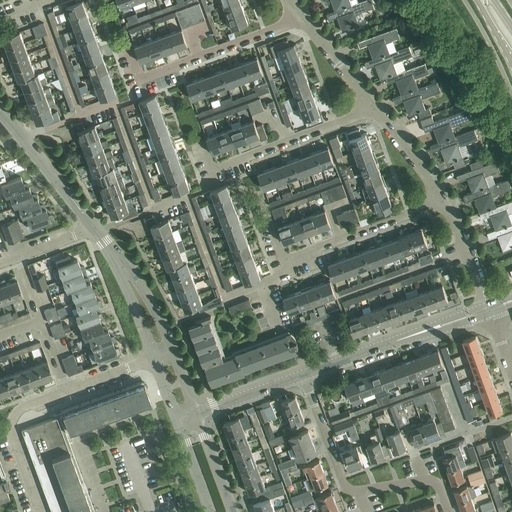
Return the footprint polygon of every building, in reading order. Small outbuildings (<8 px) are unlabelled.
[(77,2),(75,0),(69,0),(61,3),(62,8),(67,19),(70,18),(87,12),(82,0),(77,2)] [(227,17),(244,11),(239,0),(236,0),(223,5),(227,17)] [(371,0),(363,0),(351,4),(335,11),(326,14),(328,20),(337,16),(342,31),(352,28),(359,25),(355,15),(374,8),(371,0)] [(330,0),(335,11),(351,4),(349,0),(330,0)] [(199,22),(205,20),(199,3),(193,5),(199,22)] [(193,24),(199,22),(193,5),(187,7),(193,24)] [(187,27),(193,24),(187,7),(181,9),(187,27)] [(182,29),(187,27),(181,9),(175,11),(177,15),(182,29)] [(52,25),(56,23),(58,23),(53,11),(47,13),(52,25)] [(232,28),(248,23),(244,11),(227,17),(232,28)] [(75,30),(91,24),(87,12),(70,18),(75,30)] [(128,21),(129,25),(139,21),(136,14),(127,17),(128,21)] [(36,38),(43,36),(47,34),(43,22),(32,26),(36,38)] [(95,35),(91,24),(75,30),(70,31),(71,36),(76,35),(79,41),(95,35)] [(396,50),(393,40),(400,38),(396,27),(357,42),(359,48),(368,45),(373,59),(396,50)] [(176,49),(188,45),(182,29),(170,33),(176,49)] [(6,49),(24,43),(20,31),(2,37),(6,49)] [(164,53),(176,49),(170,33),(158,37),(164,53)] [(83,53),(99,47),(95,35),(79,41),(83,53)] [(152,58),(164,53),(158,37),(146,42),(152,58)] [(289,45),(287,40),(270,46),(274,57),(280,55),(283,62),(299,56),(294,44),(296,44),(296,43),(289,45)] [(140,62),(152,58),(146,42),(134,46),(140,62)] [(10,60),(28,53),(24,43),(6,49),(10,60)] [(397,73),(393,63),(412,56),(408,46),(396,50),(373,59),(364,62),(366,68),(375,65),(380,79),(385,77),(397,73)] [(87,64),(103,58),(99,47),(83,53),(87,64)] [(14,70),(32,64),(28,53),(10,60),(14,70)] [(264,55),(260,56),(265,69),(269,67),(264,55)] [(282,76),(303,68),(299,56),(283,62),(285,68),(280,70),(282,76)] [(251,78),(263,73),(257,57),(245,62),(251,78)] [(103,58),(87,64),(90,72),(87,73),(89,77),(92,76),(92,77),(108,71),(103,58)] [(239,82),(251,78),(245,62),(233,66),(239,82)] [(424,63),(397,73),(385,77),(387,83),(396,80),(401,94),(418,88),(414,78),(433,71),(431,66),(426,68),(424,63)] [(18,81),(20,80),(36,75),(32,64),(14,70),(18,81)] [(228,86),(239,82),(233,66),(222,70),(228,86)] [(269,80),(273,79),(269,69),(269,67),(265,69),(265,70),(269,80)] [(307,80),(303,68),(282,76),(284,80),(288,78),(291,86),(307,80)] [(216,91),(228,86),(222,70),(210,75),(216,91)] [(96,88),(112,82),(108,71),(92,77),(96,88)] [(38,74),(36,75),(20,80),(25,91),(42,85),(48,83),(45,77),(40,79),(38,74)] [(204,95),(216,91),(210,75),(198,79),(204,95)] [(192,99),(204,95),(198,79),(186,83),(192,99)] [(274,92),(277,91),(273,79),(269,80),(274,92)] [(295,97),(311,91),(307,80),(291,86),(295,97)] [(424,105),(421,98),(440,92),(436,81),(418,88),(401,94),(392,97),(395,103),(403,100),(408,115),(417,111),(420,118),(431,114),(429,107),(425,108),(424,105)] [(100,100),(116,94),(117,94),(112,82),(96,88),(100,100)] [(261,89),(259,84),(254,86),(256,92),(256,91),(257,95),(269,91),(268,87),(261,89)] [(44,90),(42,85),(25,91),(28,102),(46,96),(46,95),(52,93),(50,88),(44,90)] [(244,96),(243,91),(238,93),(239,98),(233,100),(234,104),(246,99),(244,96)] [(246,99),(248,99),(257,95),(256,91),(256,92),(244,96),(246,99)] [(300,109),(316,103),(311,91),(295,97),(300,109)] [(143,112),(159,106),(155,95),(139,101),(143,112)] [(48,101),(46,96),(28,102),(32,113),(50,106),(55,103),(53,99),(48,101)] [(258,112),(264,109),(259,98),(254,100),(258,112)] [(251,114),(258,112),(254,100),(247,103),(249,107),(251,114)] [(282,104),(281,102),(278,103),(282,115),(288,113),(284,103),(282,104)] [(237,111),(246,107),(249,107),(247,103),(235,107),(237,111)] [(304,120),(320,114),(316,103),(300,109),(304,120)] [(52,113),(50,107),(50,106),(32,113),(36,123),(46,120),(48,124),(60,120),(57,111),(52,113)] [(125,119),(128,118),(124,106),(120,107),(125,119)] [(147,124),(164,118),(159,106),(143,112),(147,124)] [(451,127),(472,119),(468,108),(434,121),(432,116),(420,120),(425,131),(433,128),(438,142),(454,136),(451,127)] [(76,114),(74,109),(70,110),(63,113),(65,118),(76,114)] [(286,126),(292,124),(288,113),(282,115),(286,126)] [(152,136),(168,130),(164,118),(147,124),(152,136)] [(256,126),(254,120),(242,124),(248,140),(259,136),(260,140),(267,138),(262,124),(256,126)] [(84,129),(81,121),(71,125),(75,137),(79,136),(81,143),(99,136),(103,135),(99,123),(84,129)] [(236,145),(248,140),(242,124),(230,129),(236,145)] [(224,149),(236,145),(230,129),(218,133),(224,149)] [(361,135),(359,129),(347,133),(350,143),(353,148),(353,151),(370,145),(365,134),(367,133),(361,135)] [(473,129),(454,136),(438,142),(430,145),(432,152),(440,149),(446,163),(462,157),(458,147),(477,140),(473,129)] [(156,148),(172,142),(168,130),(152,136),(156,148)] [(212,154),(224,149),(218,133),(206,137),(212,154)] [(101,142),(99,136),(81,143),(85,153),(103,147),(108,145),(107,140),(101,142)] [(160,159),(177,153),(172,142),(156,148),(160,159)] [(336,157),(340,156),(336,144),(332,146),(336,157)] [(322,167),(334,163),(327,145),(327,147),(316,151),(322,167)] [(358,163),(374,157),(370,145),(353,151),(358,163)] [(105,152),(103,147),(85,153),(89,164),(111,156),(111,157),(113,156),(111,150),(105,152)] [(310,172),(322,167),(316,151),(304,156),(310,172)] [(165,171),(181,165),(177,153),(160,159),(165,171)] [(114,168),(115,167),(111,157),(111,156),(89,164),(93,175),(96,174),(114,168)] [(298,176),(310,172),(304,156),(293,160),(298,176)] [(340,169),(344,168),(340,156),(336,157),(340,169)] [(362,174),(378,168),(374,157),(358,163),(362,174)] [(287,180),(298,176),(293,160),(281,164),(287,180)] [(495,183),(492,174),(498,171),(495,161),(456,175),(458,181),(467,178),(472,192),(495,183)] [(3,173),(0,164),(0,179),(9,176),(7,172),(3,173)] [(275,185),(287,180),(281,164),(269,168),(275,185)] [(169,183),(185,177),(181,165),(165,171),(169,183)] [(460,165),(451,167),(453,174),(462,171),(460,165)] [(99,185),(117,178),(114,168),(96,174),(99,185)] [(264,189),(273,185),(275,185),(269,168),(258,173),(264,189)] [(346,172),(344,168),(340,169),(345,181),(349,179),(348,178),(352,176),(350,171),(346,172)] [(366,186),(382,180),(378,168),(362,174),(366,186)] [(23,185),(20,176),(1,183),(6,196),(10,194),(29,187),(27,184),(23,185)] [(103,195),(121,189),(121,188),(125,187),(121,176),(117,178),(99,185),(103,195)] [(328,185),(341,180),(339,176),(327,181),(328,185)] [(173,194),(188,189),(189,188),(185,177),(169,183),(173,194)] [(351,186),(349,179),(345,181),(349,192),(353,191),(355,190),(353,186),(351,186)] [(495,206),(492,196),(511,189),(507,179),(495,183),(472,192),(463,195),(466,201),(474,198),(479,212),(495,206)] [(366,199),(371,197),(387,191),(382,180),(366,186),(362,187),(366,199)] [(317,189),(328,185),(327,181),(315,185),(317,189)] [(214,202),(230,196),(226,184),(210,190),(214,202)] [(341,199),(347,196),(342,184),(337,186),(341,199)] [(305,193),(317,189),(315,185),(304,190),(305,193)] [(336,201),(341,199),(337,186),(331,188),(336,201)] [(32,196),(29,187),(10,194),(14,206),(18,205),(17,204),(37,197),(36,194),(32,196)] [(155,201),(161,199),(157,187),(154,189),(151,190),(155,201)] [(331,203),(336,201),(331,188),(326,190),(331,203)] [(107,206),(125,200),(121,189),(103,195),(107,206)] [(293,198),(298,196),(305,193),(304,190),(292,194),(293,198)] [(325,205),(331,203),(326,190),(320,192),(322,196),(325,205)] [(282,202),(293,198),(292,194),(291,191),(282,194),(283,197),(280,198),(282,202)] [(391,203),(387,191),(371,197),(375,209),(393,203),(393,202),(391,203)] [(307,201),(322,196),(320,192),(306,197),(307,201)] [(142,206),(148,204),(147,201),(144,193),(140,194),(138,195),(141,203),(142,206)] [(219,213),(235,208),(230,196),(214,202),(219,213)] [(40,206),(37,197),(17,204),(18,205),(22,217),(26,216),(26,215),(45,208),(44,205),(40,206)] [(270,206),(273,205),(282,202),(280,198),(269,202),(270,206)] [(128,208),(125,200),(107,206),(111,217),(123,213),(125,218),(138,213),(135,206),(128,208)] [(511,223),(507,213),(511,211),(511,200),(495,206),(479,212),(482,218),(490,215),(495,229),(511,223)] [(364,214),(360,202),(357,203),(353,204),(354,207),(357,216),(364,214)] [(287,216),(284,209),(283,205),(271,210),(274,217),(282,214),(283,217),(287,216)] [(353,222),(359,220),(357,216),(354,207),(348,210),(353,222)] [(48,217),(45,208),(26,215),(26,216),(30,228),(54,220),(52,215),(48,217)] [(223,225),(239,219),(235,208),(219,213),(223,225)] [(318,230),(331,226),(325,210),(312,214),(318,230)] [(347,225),(353,222),(348,210),(342,212),(347,225)] [(340,227),(347,225),(342,212),(336,214),(340,227)] [(307,234),(318,230),(312,214),(301,218),(307,234)] [(157,223),(154,215),(144,219),(149,231),(152,229),(155,236),(172,230),(172,228),(168,219),(157,223)] [(295,239),(307,234),(301,218),(289,223),(295,239)] [(227,237),(243,231),(239,219),(223,225),(227,237)] [(16,231),(13,224),(12,220),(7,222),(14,241),(23,237),(21,229),(16,231)] [(205,221),(201,223),(204,232),(211,230),(209,223),(206,224),(205,221)] [(7,243),(14,241),(7,222),(1,224),(7,243)] [(284,243),(295,239),(289,223),(278,227),(284,243)] [(511,223),(511,224),(511,223),(495,229),(487,232),(489,238),(497,235),(503,250),(511,246),(511,223)] [(415,250),(418,249),(428,245),(421,228),(421,229),(409,233),(415,250)] [(159,247),(176,240),(172,230),(155,236),(159,247)] [(231,248),(248,242),(243,231),(227,237),(231,248)] [(404,254),(415,250),(409,233),(398,238),(404,254)] [(392,258),(404,254),(398,238),(386,242),(392,258)] [(163,258),(179,252),(176,240),(159,247),(163,258)] [(236,260),(252,254),(248,242),(231,248),(236,260)] [(380,263),(392,258),(386,242),(374,246),(380,263)] [(369,267),(380,263),(374,246),(363,251),(369,267)] [(179,252),(163,258),(167,269),(169,268),(187,262),(187,261),(184,262),(180,251),(179,252)] [(357,271),(369,267),(363,251),(351,255),(357,271)] [(421,265),(424,264),(433,260),(430,253),(418,257),(420,261),(421,265)] [(240,272),(256,266),(252,254),(236,260),(240,272)] [(71,261),(69,255),(55,260),(57,266),(61,279),(85,270),(84,266),(80,268),(77,259),(71,261)] [(346,275),(357,271),(351,255),(340,259),(346,275)] [(404,267),(399,269),(400,272),(409,269),(408,265),(405,256),(401,258),(404,267)] [(334,280),(343,276),(346,275),(340,259),(328,263),(334,280)] [(169,268),(167,269),(169,273),(171,272),(173,278),(191,272),(196,270),(194,265),(189,267),(187,262),(169,268)] [(245,284),(261,278),(256,266),(240,272),(245,284)] [(426,278),(429,277),(438,274),(436,267),(424,271),(425,276),(426,278)] [(84,279),(81,272),(85,270),(61,279),(66,291),(70,290),(70,289),(90,282),(88,278),(84,279)] [(42,289),(37,276),(35,271),(30,273),(36,291),(42,289)] [(414,280),(425,276),(424,271),(412,276),(414,280)] [(191,272),(173,278),(177,289),(195,283),(191,272)] [(42,289),(47,286),(43,274),(37,276),(42,289)] [(16,279),(15,276),(11,277),(13,280),(5,283),(11,299),(22,295),(16,279)] [(226,291),(233,288),(228,276),(226,277),(222,279),(226,291)] [(412,276),(400,280),(402,284),(406,283),(413,281),(414,280),(412,276)] [(0,301),(1,303),(11,299),(5,283),(4,280),(1,281),(2,284),(0,284),(0,301)] [(324,300),(326,299),(336,296),(330,280),(318,284),(324,300)] [(394,299),(399,297),(395,287),(402,284),(400,280),(389,284),(390,288),(394,299)] [(93,290),(90,282),(70,289),(70,290),(74,301),(98,292),(97,289),(93,290)] [(195,283),(177,289),(181,300),(199,294),(195,283)] [(312,305),(324,300),(318,284),(306,289),(312,305)] [(379,293),(390,288),(389,284),(377,288),(379,293)] [(433,289),(430,290),(436,305),(441,303),(441,305),(447,303),(447,301),(448,301),(442,285),(433,289)] [(367,297),(379,293),(377,288),(365,292),(367,297)] [(300,309),(312,305),(306,289),(294,293),(300,309)] [(430,290),(419,294),(424,309),(429,307),(430,309),(435,307),(435,305),(436,305),(430,290)] [(97,302),(94,294),(98,292),(74,301),(71,303),(73,308),(72,310),(73,313),(75,314),(79,313),(103,304),(101,300),(97,302)] [(355,301),(367,297),(365,292),(353,296),(355,301)] [(289,313),(298,310),(300,309),(294,293),(283,297),(289,313)] [(199,294),(181,300),(185,311),(199,306),(200,311),(223,302),(221,298),(220,295),(216,297),(203,304),(199,294)] [(419,294),(407,298),(412,313),(417,312),(418,313),(424,311),(423,309),(424,309),(419,294)] [(343,305),(355,301),(353,296),(341,300),(343,305)] [(236,313),(252,307),(249,298),(228,306),(230,312),(235,310),(236,313)] [(407,298),(395,302),(401,318),(406,316),(406,317),(412,315),(412,314),(412,313),(407,298)] [(395,302),(383,306),(389,322),(394,320),(395,322),(400,319),(400,318),(401,318),(395,302)] [(98,315),(95,308),(103,305),(103,304),(79,313),(75,314),(80,327),(103,318),(102,314),(98,315)] [(323,304),(316,307),(319,315),(320,319),(329,315),(328,311),(326,312),(323,304)] [(53,320),(57,319),(60,318),(56,306),(49,308),(53,320)] [(383,306),(372,311),(377,326),(382,324),(383,326),(389,324),(388,322),(389,322),(383,306)] [(48,322),(53,320),(49,308),(43,310),(48,322)] [(372,311),(360,315),(366,330),(371,329),(371,330),(377,328),(376,326),(377,326),(372,311)] [(11,315),(10,312),(5,314),(9,324),(19,320),(18,316),(16,313),(11,315)] [(5,314),(0,315),(0,326),(0,327),(9,324),(5,314)] [(357,316),(348,319),(354,335),(359,333),(359,334),(365,332),(365,331),(366,330),(360,315),(357,316)] [(223,358),(209,320),(212,319),(210,316),(195,321),(196,324),(189,327),(192,326),(194,331),(192,332),(194,339),(194,340),(197,338),(199,343),(196,344),(199,352),(198,352),(199,352),(202,351),(203,356),(201,357),(204,364),(203,364),(203,365),(207,363),(208,365),(205,366),(205,367),(206,367),(208,372),(210,372),(212,376),(209,377),(212,384),(212,385),(232,378),(231,375),(235,374),(236,376),(244,373),(243,371),(251,369),(250,366),(254,364),(255,367),(256,367),(255,364),(260,362),(261,365),(276,359),(275,357),(280,355),(281,358),(281,357),(281,355),(285,353),(286,356),(293,353),(295,358),(296,358),(295,356),(301,354),(298,345),(296,340),(296,338),(295,337),(294,336),(293,334),(291,333),(290,332),(290,333),(236,353),(237,355),(221,360),(220,359),(223,358)] [(306,324),(318,320),(316,316),(305,320),(306,324)] [(102,327),(99,320),(103,318),(80,327),(84,339),(88,338),(88,337),(107,330),(106,326),(102,327)] [(294,328),(297,327),(306,324),(305,320),(293,324),(294,328)] [(60,336),(63,335),(66,334),(61,322),(55,324),(60,336)] [(54,338),(60,336),(55,324),(49,326),(54,338)] [(111,338),(107,330),(88,337),(88,338),(92,349),(116,340),(114,337),(111,338)] [(467,352),(480,348),(475,335),(463,340),(467,352)] [(115,350),(112,342),(116,341),(116,340),(92,349),(97,362),(121,353),(119,349),(115,350)] [(446,346),(441,348),(444,358),(450,356),(446,346)] [(437,349),(426,353),(432,369),(444,365),(442,359),(437,347),(437,349)] [(472,365),(484,360),(480,348),(467,352),(472,365)] [(426,353),(414,357),(420,374),(432,369),(426,353)] [(71,368),(77,366),(72,354),(67,356),(71,368)] [(71,368),(67,356),(61,358),(68,375),(83,370),(81,365),(77,366),(71,368)] [(414,357),(403,362),(408,378),(409,378),(411,384),(418,381),(421,380),(422,380),(420,374),(414,357)] [(451,358),(445,360),(449,370),(454,368),(451,358)] [(53,376),(46,360),(36,364),(42,380),(43,383),(46,382),(45,379),(52,376),(52,377),(53,376)] [(476,377),(489,372),(484,360),(472,365),(476,377)] [(403,362),(391,366),(397,382),(398,382),(408,378),(403,362)] [(36,386),(35,383),(42,380),(36,364),(25,368),(31,384),(33,387),(36,386)] [(391,366),(379,370),(385,386),(397,382),(391,366)] [(22,391),(25,390),(24,387),(31,384),(25,368),(15,372),(21,388),(22,391)] [(443,378),(438,380),(439,383),(449,380),(445,369),(440,371),(443,378)] [(379,370),(368,374),(374,391),(385,386),(379,370)] [(455,370),(449,373),(452,379),(453,382),(459,380),(455,370)] [(21,388),(15,372),(4,376),(10,392),(12,395),(18,393),(16,390),(21,388)] [(481,389),(493,385),(489,372),(476,377),(481,389)] [(368,374),(356,379),(362,395),(374,391),(368,374)] [(432,382),(426,384),(428,388),(437,384),(436,381),(434,375),(430,376),(432,382)] [(0,396),(1,399),(4,398),(3,394),(10,392),(4,376),(0,377),(0,396)] [(344,381),(344,382),(350,399),(359,396),(362,395),(356,379),(345,383),(344,381)] [(68,432),(129,409),(150,402),(142,381),(61,411),(68,432)] [(460,383),(454,385),(458,395),(463,393),(461,387),(460,384),(460,383)] [(485,401),(498,397),(493,385),(481,389),(485,401)] [(431,396),(442,392),(440,386),(429,390),(431,396)] [(433,402),(431,396),(429,390),(423,393),(430,414),(437,411),(435,407),(433,402)] [(433,402),(444,398),(442,392),(431,396),(433,402)] [(285,412),(299,406),(295,395),(282,400),(284,405),(282,405),(285,412)] [(464,395),(458,397),(463,410),(469,407),(467,402),(465,398),(464,395)] [(402,424),(409,422),(404,406),(414,402),(413,397),(395,403),(402,424)] [(490,414),(493,413),(502,409),(498,397),(485,401),(490,414)] [(435,407),(446,403),(444,398),(433,402),(435,407)] [(269,400),(256,405),(262,421),(267,419),(273,417),(276,416),(273,409),(272,404),(271,404),(269,400)] [(397,426),(402,424),(395,403),(389,405),(397,426)] [(437,413),(448,409),(446,403),(435,407),(437,411),(437,413)] [(304,420),(299,406),(285,412),(287,419),(288,418),(290,423),(285,426),(287,432),(299,428),(297,423),(304,420)] [(469,407),(463,410),(467,422),(473,420),(471,413),(469,407)] [(377,418),(386,414),(383,408),(374,411),(377,418)] [(439,419),(450,415),(448,409),(437,413),(439,419)] [(333,421),(351,415),(349,410),(331,416),(333,421)] [(254,424),(259,422),(255,411),(249,413),(254,424)] [(51,511),(91,511),(55,413),(48,415),(50,419),(21,429),(51,511)] [(441,424),(452,420),(450,415),(439,419),(441,424)] [(427,439),(440,434),(433,416),(426,419),(427,421),(421,423),(427,439)] [(228,434),(243,428),(239,417),(224,423),(228,434)] [(336,432),(346,429),(354,426),(352,420),(334,426),(336,432)] [(444,431),(455,427),(452,420),(441,424),(444,431)] [(258,436),(263,434),(259,422),(254,424),(258,436)] [(421,441),(427,439),(421,423),(415,425),(414,423),(409,425),(417,447),(422,445),(421,441)] [(372,443),(367,445),(368,450),(372,459),(384,455),(381,446),(381,445),(379,441),(384,439),(379,426),(374,428),(376,433),(370,436),(372,443)] [(232,446),(248,440),(243,428),(228,434),(232,446)] [(293,446),(312,439),(308,429),(290,436),(293,446)] [(406,447),(399,430),(393,432),(393,430),(389,432),(389,433),(387,434),(393,451),(406,447)] [(493,438),(491,439),(496,451),(501,449),(511,445),(511,436),(511,432),(501,435),(496,437),(493,438)] [(271,446),(287,440),(284,433),(274,437),(269,439),(271,446)] [(263,448),(268,446),(263,434),(258,436),(263,448)] [(286,447),(292,444),(290,439),(284,441),(286,447)] [(312,439),(293,446),(298,458),(316,451),(312,439)] [(237,458),(252,452),(248,440),(232,446),(237,458)] [(479,454),(485,452),(482,443),(476,445),(479,454)] [(448,470),(460,466),(457,459),(461,457),(459,451),(461,451),(459,444),(444,450),(447,457),(443,458),(448,470)] [(505,461),(511,458),(511,445),(501,449),(505,461)] [(267,459),(272,457),(268,446),(263,448),(267,459)] [(349,467),(362,463),(356,446),(343,451),(349,467)] [(472,462),(478,460),(473,446),(467,448),(472,462)] [(241,469),(256,463),(252,452),(237,458),(241,469)] [(272,471),(277,469),(272,457),(267,459),(272,471)] [(294,457),(278,463),(280,469),(296,463),(294,457)] [(484,469),(490,466),(487,457),(481,459),(484,469)] [(307,477),(323,471),(319,459),(302,465),(307,477)] [(245,481),(261,475),(256,463),(241,469),(245,481)] [(286,485),(292,483),(288,471),(298,468),(296,463),(280,469),(286,485)] [(452,483),(461,479),(464,478),(460,466),(448,470),(452,483)] [(487,478),(494,475),(490,466),(484,469),(487,478)] [(469,480),(483,475),(481,469),(467,474),(469,480)] [(328,483),(323,471),(307,477),(305,478),(310,489),(315,487),(316,488),(328,483)] [(261,475),(245,481),(250,493),(257,490),(259,495),(268,492),(267,486),(265,487),(261,475)] [(456,494),(454,495),(456,502),(458,501),(471,497),(471,496),(476,495),(473,486),(483,482),(485,481),(483,475),(469,480),(472,486),(469,485),(468,484),(467,485),(464,486),(454,489),(456,494)] [(3,480),(2,477),(1,477),(2,480),(0,480),(0,499),(8,497),(9,497),(5,488),(9,486),(7,478),(3,480)] [(282,482),(281,481),(267,486),(268,492),(274,490),(283,486),(282,482)] [(492,491),(499,489),(498,488),(496,481),(489,483),(492,491)] [(292,500),(312,493),(310,489),(290,496),(292,500)] [(499,489),(492,491),(496,502),(501,500),(502,500),(500,495),(499,489)] [(265,511),(274,509),(270,498),(276,496),(274,490),(268,492),(259,495),(261,501),(252,504),(252,505),(254,504),(256,511),(265,511)] [(314,499),(314,501),(317,510),(323,507),(335,503),(331,491),(322,494),(319,495),(319,496),(314,499)] [(295,508),(314,501),(314,499),(312,493),(292,500),(295,508)] [(462,511),(466,511),(472,510),(475,509),(471,497),(458,501),(462,511)] [(482,510),(494,506),(492,500),(480,504),(482,510)] [(437,511),(434,502),(422,507),(423,511),(437,511)] [(324,511),(338,511),(335,503),(323,507),(324,511)]
